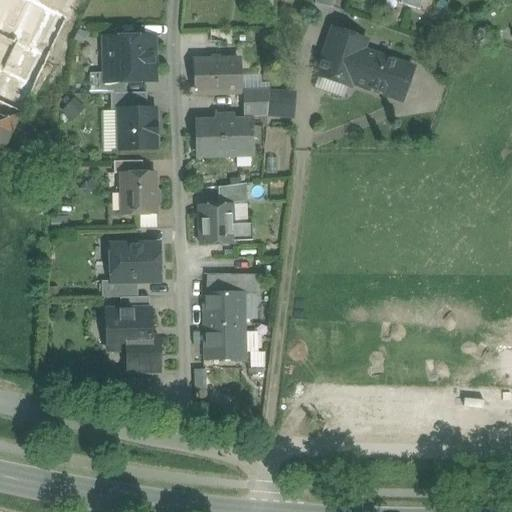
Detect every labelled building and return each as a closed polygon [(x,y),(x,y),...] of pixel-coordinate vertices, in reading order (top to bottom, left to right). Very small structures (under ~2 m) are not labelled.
[(33,4),(25,0),(0,0),(0,37),(15,45),(33,4)] [(34,0),(33,4),(67,19),(76,0),(34,0)] [(33,4),(15,45),(4,68),(2,68),(0,71),(0,84),(28,99),(67,19),(33,4)] [(348,86),(350,87),(352,83),(372,91),(379,70),(384,72),(389,60),(363,50),(366,41),(333,29),(322,60),(319,59),(315,70),(318,71),(316,75),(318,76),(348,86)] [(103,84),(158,84),(157,36),(102,36),(103,84)] [(196,59),(196,97),(240,96),(239,58),(196,59)] [(372,91),(401,101),(413,68),(389,60),(384,72),(379,70),(372,91)] [(343,100),(348,86),(318,76),(313,90),(343,100)] [(245,114),(294,116),(295,89),(262,88),(262,78),(246,77),(245,114)] [(28,99),(0,84),(0,102),(22,113),(28,99)] [(0,102),(0,153),(2,155),(22,113),(0,102)] [(120,151),(160,151),(159,109),(119,110),(120,151)] [(198,119),(199,158),(252,157),(251,119),(198,119)] [(123,215),(157,214),(155,173),(122,174),(123,215)] [(246,220),(246,203),(233,203),(234,220),(246,220)] [(201,206),(201,246),(234,246),(233,205),(201,206)] [(111,246),(110,283),(159,281),(158,245),(111,246)] [(204,295),(206,360),(245,360),(244,294),(204,295)] [(106,312),(107,351),(127,350),(128,373),(160,372),(159,338),(151,339),(150,310),(106,312)]
